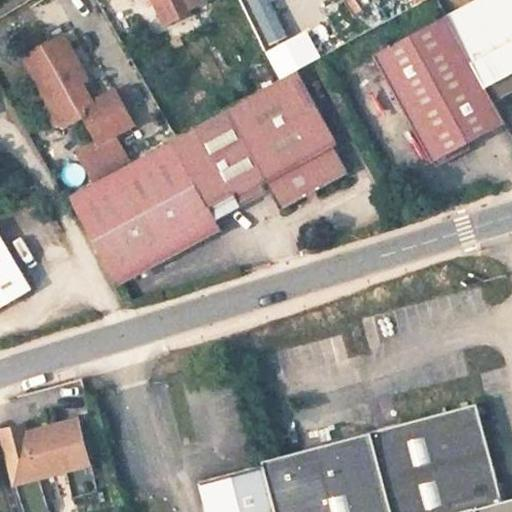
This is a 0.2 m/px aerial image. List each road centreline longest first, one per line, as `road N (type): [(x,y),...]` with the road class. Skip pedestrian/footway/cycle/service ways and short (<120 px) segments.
road 1 (unclassified): [(0,372),(511,216)]
road 2 (unknown): [(184,511),(118,336)]
